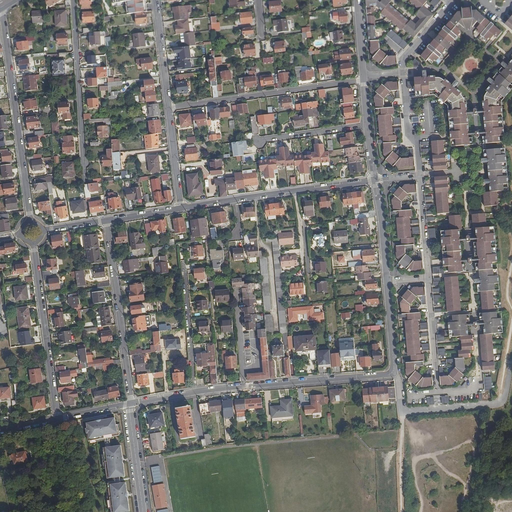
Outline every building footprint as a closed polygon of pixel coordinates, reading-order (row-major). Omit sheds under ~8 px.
[(80,0),(81,4),(82,8),(91,8),(90,0),(80,0)] [(114,0),(115,3),(126,2),(128,14),(147,12),(145,0),(114,0)] [(372,0),(365,0),(366,7),(375,6),(381,11),(380,13),(381,14),(380,15),(384,18),(385,17),(387,19),(386,20),(388,22),(389,21),(392,23),(391,24),(394,27),(395,25),(397,27),(396,28),(399,31),(400,30),(401,31),(403,29),(413,38),(420,30),(414,25),(409,20),(408,22),(387,4),(389,3),(385,0),(380,0),(379,3),(376,1),(372,1),(372,0)] [(406,0),(407,1),(407,2),(409,3),(409,2),(413,5),(412,6),(413,7),(414,7),(418,9),(417,10),(414,15),(419,19),(425,24),(433,15),(422,6),(427,1),(425,0),(406,0)] [(271,12),(276,11),(282,11),(281,1),(270,2),(271,12)] [(175,21),(185,19),(184,6),(173,7),(174,13),(175,21)] [(496,39),(501,33),(485,19),(484,20),(482,18),(480,16),(481,15),(476,11),(472,12),(472,9),(462,10),(462,12),(458,13),(453,18),(454,18),(452,20),(450,22),(438,36),(438,37),(435,41),(434,40),(420,57),(425,61),(426,60),(431,64),(432,62),(431,60),(432,58),(435,61),(441,54),(439,52),(443,48),(446,51),(450,46),(447,43),(458,30),(454,26),(456,24),(457,23),(463,28),(471,27),(476,22),(478,23),(479,24),(476,28),(481,33),(478,36),(481,39),(483,37),(486,40),(488,38),(490,40),(493,36),(496,39)] [(45,22),(44,10),(32,11),(33,23),(45,22)] [(67,25),(66,11),(55,11),(56,26),(67,25)] [(340,16),(340,18),(341,21),(348,21),(348,11),(334,12),(334,16),(340,16)] [(94,12),(83,13),(84,22),(95,22),(94,12)] [(241,13),(242,23),(253,22),(252,12),(241,13)] [(146,13),(136,14),(137,24),(147,23),(146,13)] [(216,16),(211,17),(211,23),(212,30),(212,31),(219,30),(219,22),(216,22),(216,16)] [(373,16),(367,17),(369,42),(372,42),(373,54),(375,56),(374,58),(375,59),(374,60),(379,64),(380,63),(381,64),(383,63),(385,65),(395,64),(395,57),(388,57),(388,56),(387,57),(380,52),(381,50),(380,49),(379,41),(375,41),(373,16)] [(173,26),(173,34),(181,34),(184,33),(190,32),(189,25),(189,19),(185,19),(175,21),(176,25),(173,26)] [(285,19),(273,20),(273,26),(275,26),(276,32),(286,31),(285,19)] [(423,26),(425,24),(419,19),(417,21),(414,25),(420,30),(423,26)] [(342,42),(341,30),(332,31),(332,32),(333,39),(334,43),(342,42)] [(390,30),(385,35),(402,50),(407,45),(390,30)] [(105,36),(105,32),(95,32),(91,33),(90,33),(91,37),(91,44),(97,44),(97,45),(101,45),(106,44),(105,37),(105,36)] [(185,42),(185,47),(190,46),(196,46),(195,32),(190,32),(184,33),(185,42)] [(146,46),(144,33),(133,34),(135,48),(146,46)] [(68,44),(67,34),(58,34),(58,44),(68,44)] [(18,51),(29,50),(28,45),(31,45),(31,41),(22,42),(22,41),(22,40),(20,41),(20,42),(17,43),(18,51)] [(275,52),(286,50),(285,45),(286,45),(286,42),(285,42),(285,41),(274,43),(275,52)] [(211,47),(211,55),(214,55),(214,48),(214,47),(213,44),(204,45),(205,48),(211,47)] [(244,56),(256,54),(255,44),(243,45),(244,56)] [(192,59),(190,46),(185,47),(175,48),(175,53),(180,53),(181,60),(190,59),(192,59)] [(341,58),(341,59),(351,58),(350,49),(344,49),(344,48),(340,49),(340,51),(335,52),(336,59),(341,58)] [(87,64),(98,64),(98,55),(88,54),(87,64)] [(205,70),(205,72),(216,70),(215,65),(215,58),(214,55),(211,55),(211,56),(211,60),(209,61),(210,70),(205,70)] [(484,108),(484,111),(484,113),(484,115),(483,115),(485,129),(486,129),(486,131),(486,133),(486,136),(485,136),(486,143),(500,142),(499,135),(503,135),(502,127),(498,128),(497,114),(501,114),(500,107),(497,107),(496,100),(500,96),(503,98),(509,92),(506,89),(511,81),(511,55),(511,57),(511,60),(508,65),(509,65),(508,66),(504,63),(502,64),(502,65),(502,66),(506,69),(504,71),(504,70),(495,80),(496,81),(495,82),(492,79),(490,79),(490,80),(489,81),(489,82),(493,85),(492,86),(491,86),(486,91),(487,92),(484,97),(484,99),(484,101),(482,101),(483,108),(484,108)] [(151,58),(136,59),(137,64),(141,63),(141,64),(142,64),(143,69),(153,68),(151,58)] [(21,70),(30,69),(29,59),(20,60),(21,70)] [(64,63),(64,59),(52,60),(54,75),(68,74),(67,63),(64,63)] [(192,69),(190,59),(181,60),(178,61),(179,66),(178,66),(178,70),(192,69)] [(333,74),(331,63),(318,65),(320,73),(326,72),(327,75),(333,74)] [(342,72),(343,75),(353,73),(351,63),(341,64),(342,67),(341,67),(341,72),(342,72)] [(108,77),(107,67),(98,68),(99,78),(108,77)] [(222,81),(231,80),(231,77),(232,77),(232,74),(230,74),(230,71),(227,71),(227,69),(222,70),(222,72),(221,72),(222,81)] [(302,73),(297,73),(298,81),(303,80),(303,81),(312,79),(311,76),(314,76),(313,69),(311,70),(307,70),(307,72),(302,73)] [(212,85),(213,98),(218,97),(218,92),(217,84),(216,70),(205,72),(205,73),(210,73),(211,81),(214,81),(214,85),(212,85)] [(256,77),(255,70),(252,71),(250,71),(250,77),(244,78),(245,79),(243,80),(244,83),(245,83),(246,88),(257,86),(256,80),(256,77)] [(466,114),(466,112),(466,109),(467,110),(466,103),(464,103),(465,100),(464,98),(460,93),(461,93),(456,88),(456,89),(454,88),(457,83),(457,82),(455,82),(451,86),(450,85),(451,84),(445,79),(445,80),(442,78),(440,77),(436,77),(436,76),(429,76),(429,77),(427,77),(427,74),(426,72),(425,71),(424,71),(424,72),(423,73),(423,77),(422,77),(415,77),(415,81),(408,81),(408,88),(415,88),(416,91),(423,91),(423,94),(430,94),(430,91),(436,90),(442,95),(439,98),(445,103),(448,100),(452,103),(453,110),(449,111),(450,118),(453,118),(455,131),(451,131),(452,139),(455,139),(456,146),(469,145),(469,138),(468,138),(468,135),(468,133),(468,130),(469,130),(467,116),(466,116),(466,114)] [(278,88),(282,88),(281,82),(290,81),(289,73),(276,75),(276,77),(277,82),(278,88)] [(183,74),(176,75),(179,93),(184,92),(185,94),(188,94),(187,89),(190,88),(190,87),(187,87),(186,81),(184,81),(183,78),(183,74)] [(39,75),(24,76),(26,91),(37,89),(36,80),(40,79),(39,75)] [(257,86),(258,91),(263,90),(262,85),(274,83),(277,82),(276,77),(273,77),(273,75),(261,76),(261,79),(256,80),(257,86)] [(142,89),(142,92),(146,91),(155,90),(154,80),(144,81),(145,88),(142,89)] [(377,109),(374,109),(374,113),(382,112),(382,108),(384,108),(383,97),(384,96),(383,95),(387,91),(388,92),(390,90),(397,89),(396,82),(387,82),(384,85),(383,84),(382,85),(381,84),(376,91),(377,92),(376,93),(378,94),(376,96),(377,109)] [(360,101),(359,97),(354,98),(352,88),(348,89),(348,87),(343,88),(345,100),(345,99),(346,103),(352,102),(360,101)] [(157,101),(155,90),(146,91),(147,102),(157,101)] [(293,107),(292,97),(282,99),(283,101),(281,102),(281,105),(283,105),(284,108),(293,107)] [(25,109),(36,108),(35,99),(24,100),(25,109)] [(89,108),(99,107),(98,99),(89,99),(89,108)] [(304,109),(319,107),(318,100),(313,101),(313,102),(303,104),(304,109)] [(352,102),(346,103),(343,103),(343,106),(344,111),(343,111),(343,115),(345,115),(345,118),(354,116),(352,102)] [(70,113),(69,103),(59,103),(60,113),(63,113),(64,118),(72,118),(71,113),(70,113)] [(232,105),(233,114),(249,112),(247,103),(232,105)] [(385,108),(384,108),(384,115),(382,115),(382,117),(381,117),(381,122),(383,122),(383,124),(382,124),(382,128),(383,128),(383,131),(382,131),(383,135),(384,135),(384,137),(387,136),(388,143),(386,143),(386,140),(378,141),(378,144),(385,143),(386,155),(389,158),(387,160),(388,161),(388,162),(393,167),(394,166),(395,167),(397,165),(399,167),(406,166),(406,168),(410,167),(411,167),(410,158),(404,159),(402,158),(401,159),(395,152),(395,151),(393,150),(392,143),(394,143),(394,145),(401,145),(401,142),(395,142),(395,141),(396,141),(396,137),(395,137),(395,136),(393,136),(391,114),(392,114),(392,113),(392,109),(391,109),(391,103),(384,104),(385,108)] [(158,104),(147,105),(149,117),(160,116),(158,104)] [(41,113),(47,113),(51,112),(51,105),(40,106),(41,113)] [(219,108),(219,107),(216,107),(216,109),(211,109),(212,119),(220,118),(220,117),(219,108)] [(229,107),(219,108),(220,117),(230,116),(229,107)] [(319,115),(319,107),(304,109),(305,116),(305,117),(309,116),(319,115)] [(272,113),(270,113),(270,114),(259,116),(260,124),(264,124),(268,123),(271,123),(271,120),(274,119),(274,113),(272,113)] [(187,126),(191,125),(190,114),(180,115),(181,125),(187,124),(187,126)] [(197,120),(198,126),(208,125),(207,120),(206,120),(205,114),(194,115),(195,121),(197,120)] [(6,115),(4,116),(0,116),(0,130),(8,129),(6,115)] [(310,121),(309,116),(305,117),(305,116),(300,116),(299,117),(299,115),(294,116),(295,126),(306,124),(305,123),(305,121),(310,121)] [(28,129),(38,127),(38,124),(39,124),(39,122),(38,122),(37,117),(27,118),(28,129)] [(158,134),(161,133),(160,120),(149,121),(150,135),(158,134)] [(99,137),(108,137),(108,133),(109,133),(109,127),(108,127),(107,126),(98,127),(99,137)] [(341,145),(354,143),(353,132),(346,133),(347,137),(340,138),(341,145)] [(159,143),(158,134),(150,135),(144,135),(146,149),(159,148),(158,143),(159,143)] [(30,148),(40,147),(38,137),(29,138),(30,148)] [(75,152),(74,138),(63,138),(64,153),(75,152)] [(120,148),(119,140),(111,141),(112,145),(112,153),(117,152),(117,148),(120,148)] [(433,155),(434,155),(436,170),(447,169),(447,168),(448,168),(448,167),(448,165),(447,163),(445,163),(444,160),(447,160),(447,159),(447,157),(447,156),(446,156),(445,154),(444,154),(443,140),(432,141),(433,155)] [(237,156),(240,155),(244,155),(243,150),(244,150),(244,148),(246,148),(245,144),(247,143),(246,141),(240,142),(232,143),(234,156),(237,156)] [(319,141),(314,141),(315,150),(311,151),(311,152),(312,163),(321,162),(319,141)] [(329,151),(329,149),(324,149),(323,141),(319,141),(321,162),(321,163),(330,162),(328,151),(329,151)] [(195,148),(194,144),(186,145),(187,149),(185,149),(186,156),(185,156),(185,160),(186,160),(198,159),(197,148),(195,148)] [(277,166),(286,165),(283,147),(283,146),(279,147),(280,156),(276,156),(276,159),(277,166)] [(358,154),(357,146),(346,148),(347,155),(349,155),(358,154)] [(286,165),(286,166),(294,165),(293,155),(289,155),(287,147),(283,147),(286,165)] [(500,149),(487,150),(487,157),(488,157),(488,158),(484,159),(483,159),(483,160),(483,161),(484,162),(486,162),(489,162),(489,164),(488,164),(489,177),(490,177),(490,179),(487,179),(485,180),(484,180),(484,181),(485,182),(486,183),(490,183),(491,184),(489,184),(490,192),(483,192),(484,206),(497,205),(496,191),(503,191),(503,184),(506,183),(506,176),(502,176),(501,163),(505,163),(504,155),(501,155),(500,149)] [(10,151),(8,152),(1,152),(3,162),(11,160),(10,151)] [(117,152),(112,153),(112,155),(113,165),(113,168),(113,169),(121,169),(120,152),(117,152)] [(308,165),(312,165),(312,163),(311,152),(302,153),(305,174),(309,174),(308,165)] [(294,165),(294,166),(299,165),(300,174),(305,174),(302,153),(293,154),(293,155),(294,165)] [(359,153),(358,154),(349,155),(350,163),(360,161),(359,153)] [(113,165),(112,155),(103,156),(103,166),(113,165)] [(150,173),(160,171),(159,163),(158,155),(148,156),(150,173)] [(209,160),(210,168),(221,167),(220,159),(209,160)] [(272,170),(277,169),(277,166),(276,159),(267,160),(270,178),(270,179),(274,178),(272,170)] [(33,171),(43,169),(42,160),(32,161),(33,171)] [(259,162),(260,171),(264,170),(266,179),(270,178),(267,160),(259,161),(259,162)] [(363,171),(362,161),(360,161),(350,163),(351,172),(363,171)] [(74,163),(63,163),(64,176),(75,175),(74,163)] [(13,176),(11,164),(3,165),(1,165),(3,178),(13,176)] [(114,181),(122,180),(129,179),(128,175),(125,175),(124,172),(121,173),(121,176),(114,177),(114,178),(114,181)] [(243,175),(244,185),(250,185),(253,184),(253,186),(258,185),(257,173),(243,175)] [(189,195),(202,193),(200,182),(198,183),(196,174),(187,175),(189,195)] [(35,179),(35,184),(46,183),(47,183),(47,182),(56,181),(56,176),(46,177),(46,178),(35,179)] [(448,178),(448,176),(436,177),(437,192),(436,192),(438,214),(449,212),(447,191),(448,191),(448,190),(450,189),(450,188),(450,186),(449,185),(447,185),(447,182),(449,182),(449,181),(449,180),(449,178),(448,178)] [(155,196),(157,196),(156,193),(161,192),(159,178),(152,179),(155,196)] [(221,197),(227,196),(227,190),(226,179),(215,180),(216,186),(221,185),(221,192),(220,192),(221,197)] [(226,179),(227,190),(236,189),(236,179),(226,179)] [(47,182),(49,195),(54,194),(53,188),(56,187),(56,181),(47,182)] [(15,193),(13,183),(4,185),(5,194),(15,193)] [(89,184),(90,187),(89,188),(89,189),(85,190),(86,197),(89,197),(91,197),(90,192),(99,190),(98,186),(97,183),(89,184)] [(394,243),(395,246),(397,246),(398,257),(401,260),(399,262),(400,263),(405,268),(406,268),(407,269),(409,267),(411,270),(422,269),(421,261),(413,262),(412,261),(411,262),(406,256),(407,255),(405,253),(404,246),(405,246),(405,249),(412,248),(412,245),(413,245),(413,243),(414,243),(413,240),(412,240),(412,239),(411,238),(409,218),(411,218),(411,216),(411,212),(410,212),(410,210),(409,210),(409,207),(402,208),(402,211),(401,211),(401,201),(401,200),(401,198),(404,194),(406,195),(406,194),(415,193),(415,185),(404,186),(402,189),(400,187),(399,188),(398,188),(394,192),(395,193),(394,195),(396,196),(394,199),(395,211),(392,212),(392,215),(399,214),(398,211),(400,211),(400,214),(400,218),(400,219),(399,219),(399,224),(401,224),(401,227),(400,227),(400,231),(401,231),(401,234),(400,234),(401,238),(402,238),(402,242),(402,246),(401,246),(401,242),(394,243)] [(140,187),(126,190),(128,200),(135,199),(136,199),(142,198),(140,187)] [(163,187),(164,192),(165,192),(166,201),(172,200),(170,191),(168,191),(167,187),(163,187)] [(156,193),(157,196),(157,198),(155,198),(156,203),(165,202),(164,197),(162,197),(161,192),(156,193)] [(360,192),(352,193),(353,204),(355,203),(357,203),(362,202),(360,192)] [(353,204),(352,193),(343,194),(345,205),(349,204),(353,204)] [(329,196),(318,197),(320,208),(331,207),(330,205),(333,204),(332,198),(329,198),(329,196)] [(105,197),(107,210),(121,208),(120,198),(117,198),(117,197),(115,197),(115,198),(109,199),(109,197),(105,197)] [(17,208),(16,198),(6,199),(7,209),(17,208)] [(314,211),(313,200),(303,202),(304,213),(314,211)] [(46,201),(40,202),(41,211),(46,210),(47,215),(51,215),(52,220),(54,220),(53,215),(50,201),(46,201)] [(74,213),(85,211),(83,201),(72,202),(74,213)] [(90,203),(92,212),(104,210),(102,201),(90,203)] [(284,202),(274,204),(276,216),(285,214),(284,202)] [(276,216),(274,204),(265,205),(266,210),(265,210),(265,212),(266,212),(267,217),(276,216)] [(69,216),(67,206),(62,207),(56,208),(56,212),(58,212),(59,218),(69,216)] [(244,217),(256,216),(255,207),(244,208),(244,217)] [(214,225),(227,223),(225,211),(221,212),(212,214),(214,225)] [(10,229),(8,213),(0,214),(0,216),(3,216),(4,219),(0,219),(0,227),(0,230),(10,229)] [(478,256),(479,259),(479,261),(479,263),(478,263),(479,271),(479,278),(480,278),(480,279),(476,280),(475,280),(474,281),(474,282),(475,283),(481,283),(481,285),(480,285),(480,292),(482,314),(483,321),(483,320),(483,324),(484,326),(484,329),(483,328),(484,336),(479,336),(482,372),(494,371),(491,335),(497,335),(496,328),(500,328),(500,320),(496,320),(496,314),(493,314),(492,292),(494,292),(494,285),(498,285),(497,277),(493,277),(492,264),(496,264),(496,255),(492,256),(491,243),(495,242),(494,234),(490,235),(490,228),(487,228),(486,214),(473,215),(474,229),(476,229),(476,236),(477,236),(477,238),(477,240),(478,243),(477,243),(478,256)] [(459,242),(459,240),(459,237),(460,237),(459,230),(462,230),(461,216),(450,217),(451,230),(446,230),(447,237),(443,238),(443,245),(447,245),(449,258),(444,258),(445,266),(449,266),(449,269),(445,270),(445,269),(440,269),(440,268),(434,268),(434,275),(445,274),(445,273),(450,272),(450,273),(462,272),(462,265),(461,265),(461,263),(461,261),(461,258),(460,244),(459,244),(459,242)] [(187,232),(184,217),(173,219),(175,234),(187,232)] [(191,220),(192,234),(193,238),(195,238),(209,235),(207,218),(191,220)] [(159,227),(160,229),(160,232),(165,231),(164,226),(166,225),(165,220),(156,221),(158,227),(159,227)] [(153,230),(160,229),(159,227),(158,227),(156,221),(151,222),(153,230)] [(368,228),(367,222),(361,223),(361,226),(360,227),(360,234),(370,233),(369,228),(368,228)] [(334,242),(348,241),(347,231),(333,231),(334,242)] [(279,233),(279,237),(279,243),(285,243),(285,245),(294,244),(293,232),(279,233)] [(52,236),(54,247),(64,246),(62,235),(61,235),(60,233),(52,234),(53,236),(52,236)] [(114,238),(115,243),(125,242),(124,233),(118,233),(119,236),(119,237),(114,238)] [(324,233),(313,234),(313,241),(317,241),(318,248),(325,248),(324,233)] [(87,250),(99,248),(98,243),(97,243),(95,234),(84,236),(86,250),(87,250)] [(133,250),(145,248),(144,240),(139,240),(138,234),(131,234),(133,250)] [(259,251),(258,236),(250,236),(251,242),(254,242),(255,246),(247,247),(248,258),(260,257),(259,251)] [(276,238),(266,239),(267,243),(272,242),(280,327),(287,327),(285,306),(282,273),(282,268),(281,256),(280,251),(280,246),(279,243),(279,237),(276,238)] [(206,240),(207,258),(211,257),(211,261),(213,261),(213,269),(221,268),(220,264),(220,262),(221,261),(221,260),(224,260),(225,259),(224,250),(217,251),(217,249),(213,250),(212,240),(208,240),(206,240)] [(14,242),(5,244),(6,246),(0,246),(0,253),(15,251),(14,242)] [(203,245),(193,246),(194,257),(204,257),(203,245)] [(102,262),(99,248),(87,250),(89,264),(102,262)] [(245,259),(244,248),(233,249),(234,260),(245,259)] [(363,249),(352,250),(353,255),(357,255),(357,254),(363,254),(363,261),(374,261),(374,249),(364,250),(363,249)] [(297,255),(281,256),(282,268),(298,266),(297,255)] [(156,264),(157,274),(168,273),(165,256),(159,257),(160,263),(156,264)] [(260,258),(261,277),(264,311),(271,310),(269,287),(267,257),(264,258),(260,258)] [(47,271),(42,271),(43,275),(50,274),(53,274),(52,270),(57,269),(56,261),(57,261),(57,258),(48,259),(48,262),(46,262),(47,265),(46,267),(46,269),(47,271)] [(131,260),(123,261),(125,273),(133,272),(133,268),(139,267),(138,259),(131,260)] [(16,262),(13,262),(13,266),(14,270),(17,270),(18,274),(27,272),(26,264),(22,265),(22,261),(16,262)] [(315,273),(326,272),(326,262),(314,263),(315,273)] [(357,273),(358,273),(368,272),(367,265),(361,265),(356,266),(357,273)] [(105,276),(104,267),(93,268),(94,277),(93,278),(93,280),(102,278),(102,277),(105,276)] [(199,279),(199,280),(206,280),(205,268),(194,269),(195,279),(197,279),(199,279)] [(83,270),(78,270),(75,271),(77,286),(85,285),(83,270)] [(358,273),(358,280),(371,279),(370,272),(368,272),(358,273)] [(50,274),(43,275),(43,280),(49,279),(50,289),(60,288),(58,278),(50,279),(50,274)] [(458,277),(445,278),(447,311),(461,310),(458,277)] [(242,279),(232,280),(233,289),(243,288),(245,308),(245,313),(246,323),(247,328),(247,332),(257,331),(256,319),(258,319),(258,315),(255,315),(255,304),(257,304),(256,295),(254,296),(254,295),(253,289),(254,288),(255,288),(255,284),(245,285),(245,282),(243,282),(242,279)] [(366,289),(377,288),(376,279),(365,280),(366,289)] [(327,293),(326,281),(316,282),(317,293),(327,293)] [(305,295),(304,282),(290,283),(291,296),(305,295)] [(28,298),(26,286),(15,287),(16,300),(28,298)] [(103,287),(97,288),(92,288),(94,304),(105,302),(103,287)] [(406,317),(407,316),(406,313),(408,313),(408,315),(408,319),(408,321),(407,321),(407,325),(408,325),(409,327),(408,327),(408,332),(409,332),(409,334),(408,334),(408,339),(409,339),(410,341),(409,342),(409,346),(410,346),(410,348),(409,348),(410,353),(411,353),(411,355),(412,359),(412,361),(410,361),(410,359),(410,358),(404,359),(404,362),(407,361),(408,374),(410,376),(408,378),(409,379),(408,380),(413,384),(414,383),(415,384),(417,382),(420,385),(431,384),(430,377),(424,377),(422,376),(422,377),(415,371),(416,370),(414,369),(413,361),(414,361),(415,364),(421,363),(421,360),(422,360),(422,358),(423,358),(423,355),(422,355),(422,354),(420,354),(417,319),(419,319),(419,318),(419,314),(418,312),(417,312),(417,309),(410,309),(410,313),(409,313),(409,304),(410,302),(409,301),(414,296),(415,297),(416,295),(424,295),(423,288),(413,289),(410,291),(408,290),(407,291),(406,290),(402,295),(401,297),(403,299),(402,300),(402,304),(403,314),(400,314),(401,317),(406,317)] [(143,290),(129,292),(130,301),(145,300),(143,290)] [(213,291),(214,301),(227,300),(226,290),(213,291)] [(80,308),(78,293),(73,294),(73,297),(68,297),(70,305),(71,305),(74,304),(75,308),(80,308)] [(378,303),(377,294),(367,295),(367,304),(370,303),(371,306),(374,306),(374,303),(378,303)] [(198,312),(209,311),(208,300),(197,301),(198,312)] [(132,314),(142,312),(141,309),(143,308),(143,305),(131,307),(132,314)] [(314,306),(288,308),(289,323),(299,322),(298,315),(307,314),(308,321),(324,320),(324,312),(315,313),(314,306)] [(31,326),(28,307),(17,309),(20,328),(31,326)] [(103,326),(110,325),(110,319),(110,318),(110,316),(109,315),(109,311),(109,310),(109,308),(108,307),(99,308),(100,311),(96,311),(97,317),(101,316),(102,326),(103,326)] [(63,312),(62,312),(58,313),(58,317),(55,318),(56,327),(65,326),(63,312)] [(466,327),(465,324),(465,321),(466,321),(466,314),(452,315),(452,322),(449,323),(449,330),(453,330),(453,337),(459,337),(460,351),(457,351),(457,359),(455,359),(456,367),(455,368),(456,369),(450,375),(449,375),(448,375),(440,376),(441,384),(450,383),(454,379),(456,381),(457,380),(458,381),(462,376),(461,375),(463,374),(461,372),(464,369),(463,358),(469,357),(468,351),(472,350),(471,336),(467,336),(467,329),(466,329),(466,327)] [(272,315),(265,315),(266,330),(267,338),(269,338),(269,335),(274,335),(272,315)] [(146,326),(145,316),(139,317),(139,319),(133,319),(135,330),(137,330),(137,331),(147,330),(146,326)] [(233,332),(233,320),(221,321),(222,333),(233,332)] [(200,333),(210,332),(209,322),(199,323),(200,333)] [(266,330),(258,330),(259,339),(261,339),(263,357),(264,373),(247,374),(248,382),(270,380),(269,360),(269,358),(269,357),(267,338),(266,330)] [(33,331),(18,331),(18,345),(33,345),(33,331)] [(70,331),(59,332),(61,344),(72,343),(70,331)] [(103,342),(112,340),(111,331),(101,332),(103,342)] [(130,355),(138,354),(151,352),(161,351),(159,331),(153,332),(155,345),(150,345),(151,349),(141,351),(141,349),(129,350),(130,355)] [(295,337),(296,353),(303,352),(303,353),(307,353),(307,352),(317,351),(318,351),(316,335),(295,337)] [(214,343),(208,343),(210,360),(208,360),(208,353),(206,353),(206,352),(202,352),(203,354),(197,354),(198,366),(210,365),(216,365),(214,343)] [(341,360),(355,359),(355,355),(355,350),(354,343),(339,344),(340,347),(340,354),(341,360)] [(373,361),(382,360),(381,351),(378,351),(377,344),(372,344),(373,361)] [(286,357),(285,346),(273,346),(274,358),(286,357)] [(330,351),(318,352),(319,367),(332,366),(330,351)] [(90,352),(86,353),(88,367),(92,367),(93,366),(92,363),(97,363),(98,366),(102,365),(106,365),(105,360),(104,360),(104,358),(92,360),(92,357),(94,357),(93,354),(92,355),(91,352),(90,352)] [(333,367),(341,366),(341,360),(340,354),(332,355),(333,367)] [(147,361),(146,355),(134,356),(134,358),(135,358),(137,372),(147,370),(147,365),(145,365),(144,361),(147,361)] [(236,357),(226,358),(227,363),(227,369),(237,368),(236,357)] [(361,367),(370,366),(369,357),(359,358),(359,360),(361,360),(361,367)] [(40,369),(30,370),(31,383),(42,382),(40,369)] [(71,381),(70,373),(69,371),(68,371),(60,372),(61,382),(71,381)] [(180,371),(175,371),(176,375),(173,375),(174,384),(184,383),(184,374),(180,374),(180,371)] [(148,373),(138,375),(139,385),(149,384),(148,373)] [(110,398),(119,396),(117,386),(108,388),(110,398)] [(396,402),(394,387),(383,388),(378,388),(380,401),(388,401),(388,399),(389,399),(390,402),(396,402)] [(10,388),(4,388),(0,388),(0,395),(0,398),(11,397),(10,388)] [(378,388),(362,389),(363,399),(363,403),(368,402),(380,401),(378,388)] [(109,398),(108,390),(95,392),(96,400),(109,398)] [(339,401),(345,400),(344,390),(330,391),(331,401),(339,401)] [(73,397),(72,391),(63,392),(65,406),(75,404),(73,397)] [(321,405),(324,404),(324,403),(324,397),(323,395),(311,396),(312,405),(321,405)] [(45,407),(44,397),(33,398),(34,409),(45,407)] [(283,417),(293,416),(292,398),(281,400),(283,417)] [(246,409),(262,407),(261,399),(245,400),(246,409)] [(224,410),(223,400),(210,402),(211,412),(224,410)] [(246,416),(246,414),(246,409),(245,400),(236,401),(238,417),(246,416)] [(271,407),(272,418),(283,417),(281,400),(280,400),(281,406),(271,407)] [(187,405),(187,406),(176,408),(182,440),(196,437),(190,406),(189,406),(188,405),(187,405)] [(321,412),(321,405),(312,405),(305,406),(305,414),(321,412)] [(155,426),(155,427),(164,425),(162,413),(157,413),(158,415),(149,417),(150,427),(155,426)] [(96,423),(95,421),(87,423),(88,428),(86,429),(89,439),(96,438),(97,440),(114,436),(113,434),(120,433),(118,424),(116,424),(115,417),(104,420),(103,420),(104,421),(96,423)] [(119,423),(118,424),(120,433),(113,434),(114,436),(122,434),(119,423)] [(164,449),(161,432),(151,434),(151,437),(152,439),(150,439),(151,447),(153,447),(153,448),(154,451),(164,449)] [(207,445),(207,446),(213,445),(211,433),(205,435),(205,439),(207,445)] [(114,436),(97,440),(97,441),(105,440),(106,447),(103,448),(104,454),(106,454),(106,449),(113,448),(113,446),(111,446),(110,439),(114,438),(114,436)] [(106,454),(104,454),(106,465),(106,468),(108,468),(109,476),(115,476),(116,482),(110,483),(111,490),(109,491),(111,506),(112,508),(113,508),(114,511),(123,511),(130,511),(129,499),(127,499),(126,491),(128,491),(126,482),(121,483),(120,476),(126,476),(124,465),(122,465),(122,463),(124,462),(123,458),(122,458),(121,456),(123,455),(121,445),(113,446),(113,448),(106,449),(106,454)] [(28,462),(26,452),(12,455),(14,465),(28,462)] [(150,467),(152,483),(161,482),(159,466),(150,467)] [(108,468),(106,468),(108,478),(114,477),(114,481),(108,482),(109,490),(109,491),(111,490),(110,483),(116,482),(115,476),(109,476),(108,468)] [(153,485),(157,509),(168,506),(164,483),(153,485)]
